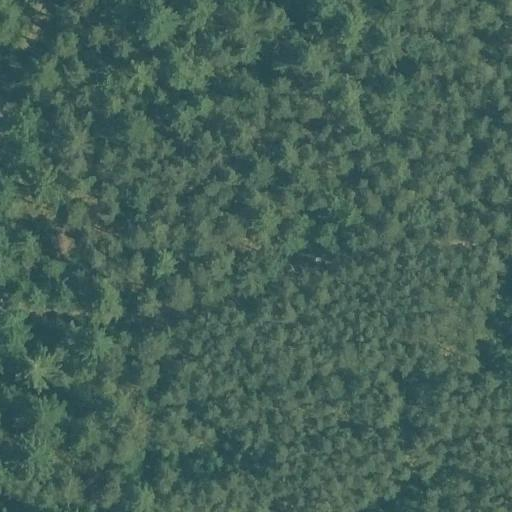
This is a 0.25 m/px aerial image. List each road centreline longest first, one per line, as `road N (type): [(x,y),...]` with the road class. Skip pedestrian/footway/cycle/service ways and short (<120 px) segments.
road 1 (track): [(0,305),(149,320),(378,245),(463,247),(511,258)]
road 2 (track): [(0,126),(43,59),(49,0)]
